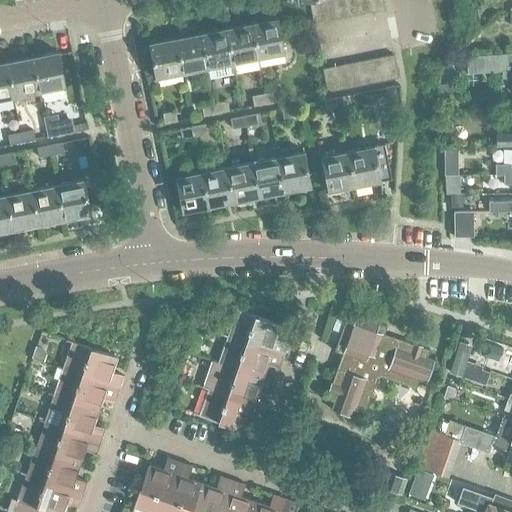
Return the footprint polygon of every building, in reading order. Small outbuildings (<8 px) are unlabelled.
[(322,0),(310,0),(314,21),(326,19),(322,0)] [(338,17),(334,0),(322,0),(326,19),(338,17)] [(349,15),(346,0),(334,0),(338,17),(349,15)] [(361,12),(358,0),(346,0),(349,15),(361,12)] [(371,0),(358,0),(361,12),(373,10),(371,0)] [(383,0),(371,0),(373,10),(385,8),(383,0)] [(278,17),(251,22),(258,57),(284,51),(278,17)] [(258,57),(251,22),(226,27),(233,62),(258,57)] [(233,62),(226,27),(201,32),(208,67),(210,76),(235,71),(233,62)] [(201,32),(175,37),(182,72),(208,67),(201,32)] [(182,72),(175,37),(149,43),(156,77),(182,72)] [(34,55),(41,90),(66,85),(59,51),(34,55)] [(394,53),(382,55),(387,78),(398,76),(394,53)] [(503,79),(511,77),(511,64),(507,65),(506,53),(467,56),(468,73),(502,70),(503,79)] [(41,90),(34,55),(8,61),(15,95),(41,90)] [(382,55),(370,57),(375,81),(387,78),(382,55)] [(375,81),(370,57),(358,60),(363,83),(375,81)] [(363,83),(358,60),(347,62),(351,85),(363,83)] [(8,61),(0,62),(0,98),(15,95),(8,61)] [(347,62),(335,64),(339,88),(351,85),(347,62)] [(339,88),(335,64),(323,67),(328,90),(339,88)] [(453,73),(442,75),(443,85),(454,84),(453,73)] [(265,93),(267,103),(279,101),(277,91),(265,93)] [(267,103),(265,93),(252,96),(254,106),(267,103)] [(341,96),(344,106),(351,104),(349,94),(341,96)] [(344,106),(341,96),(324,99),(326,109),(344,106)] [(215,103),(216,113),(229,110),(227,101),(215,103)] [(216,113),(215,103),(202,106),(204,116),(216,113)] [(296,116),(295,106),(282,108),(284,118),(296,116)] [(163,113),(165,123),(177,120),(175,110),(163,113)] [(256,114),(244,116),(246,126),(258,123),(256,114)] [(246,126),(244,116),(231,118),(233,128),(246,126)] [(61,134),(75,132),(72,121),(59,124),(61,134)] [(193,126),(195,135),(207,133),(205,123),(193,126)] [(195,135),(193,126),(180,128),(182,138),(195,135)] [(22,132),(24,142),(35,140),(34,130),(22,132)] [(511,131),(496,132),(496,133),(489,133),(489,143),(496,143),(496,144),(511,143),(511,131)] [(24,142),(22,132),(10,134),(12,144),(24,142)] [(50,144),(52,154),(64,152),(62,142),(50,144)] [(348,150),(355,184),(391,176),(384,142),(348,150)] [(52,154),(50,144),(37,147),(39,157),(52,154)] [(445,175),(457,175),(455,147),(444,147),(445,175)] [(303,149),(278,155),(285,190),(311,185),(303,149)] [(355,184),(348,150),(321,156),(328,189),(355,184)] [(12,152),(1,155),(3,164),(14,162),(12,152)] [(285,190),(278,155),(252,160),(260,195),(285,190)] [(260,195),(252,160),(227,166),(235,201),(260,195)] [(504,173),(511,173),(511,162),(496,163),(496,173),(504,173)] [(227,166),(202,171),(209,206),(235,201),(227,166)] [(209,206),(202,171),(176,176),(183,211),(209,206)] [(459,175),(457,175),(445,175),(446,194),(460,193),(459,175)] [(58,184),(64,218),(90,213),(84,179),(58,184)] [(58,184),(33,189),(39,223),(64,218),(58,184)] [(33,189),(7,194),(14,228),(39,223),(33,189)] [(0,230),(14,228),(7,194),(0,195),(0,230)] [(511,199),(489,200),(489,210),(511,209),(511,199)] [(455,210),(455,222),(455,235),(474,235),(474,210),(455,210)] [(236,308),(227,335),(283,354),(288,341),(277,338),(282,323),(236,308)] [(342,352),(337,367),(326,398),(333,401),(331,408),(355,416),(358,409),(365,411),(377,376),(382,374),(416,386),(419,379),(426,381),(435,358),(427,355),(429,348),(384,332),(387,325),(356,314),(353,321),(345,318),(334,350),(342,352)] [(283,354),(227,335),(218,361),(263,377),(268,362),(279,366),(283,354)] [(62,368),(119,387),(123,374),(112,371),(117,356),(71,341),(62,368)] [(479,369),(481,369),(483,366),(467,360),(469,354),(457,350),(450,373),(461,376),(476,381),(479,369)] [(263,377),(218,361),(218,362),(211,360),(202,386),(209,388),(265,407),(270,394),(259,390),(263,377)] [(119,387),(62,368),(53,394),(98,410),(103,396),(114,399),(119,387)] [(490,372),(481,369),(479,369),(476,381),(486,384),(490,372)] [(447,385),(443,397),(451,399),(455,388),(447,385)] [(265,407),(209,388),(200,414),(245,430),(250,415),(261,419),(265,407)] [(53,394),(44,420),(101,440),(105,427),(94,423),(98,410),(53,394)] [(511,440),(511,419),(501,416),(495,435),(511,440)] [(511,440),(495,435),(469,426),(449,419),(445,433),(460,439),(459,441),(488,451),(491,444),(510,450),(507,458),(511,460),(511,440)] [(101,440),(44,420),(35,447),(80,462),(85,449),(96,452),(101,440)] [(460,439),(445,433),(431,429),(418,466),(447,476),(459,441),(460,439)] [(80,462),(35,447),(26,473),(83,493),(87,480),(76,476),(80,462)] [(147,511),(162,511),(180,460),(167,455),(163,467),(149,462),(134,507),(147,511)] [(180,460),(162,511),(191,511),(203,480),(188,475),(192,464),(180,460)] [(417,468),(414,477),(428,482),(431,473),(417,468)] [(390,471),(384,487),(402,493),(408,477),(390,471)] [(26,473),(17,499),(16,500),(42,509),(50,511),(63,511),(67,502),(78,506),(83,493),(26,473)] [(203,480),(191,511),(221,511),(233,478),(220,474),(216,485),(203,480)] [(246,482),(233,478),(221,511),(250,511),(256,499),(242,494),(246,482)] [(485,511),(511,511),(511,510),(499,506),(501,500),(463,486),(458,501),(486,511),(485,511)] [(256,499),(250,511),(280,511),(286,496),(273,492),(269,503),(256,499)] [(295,511),(299,501),(286,496),(280,511),(295,511)] [(16,500),(17,499),(11,497),(7,510),(13,511),(40,511),(42,509),(16,500)]
